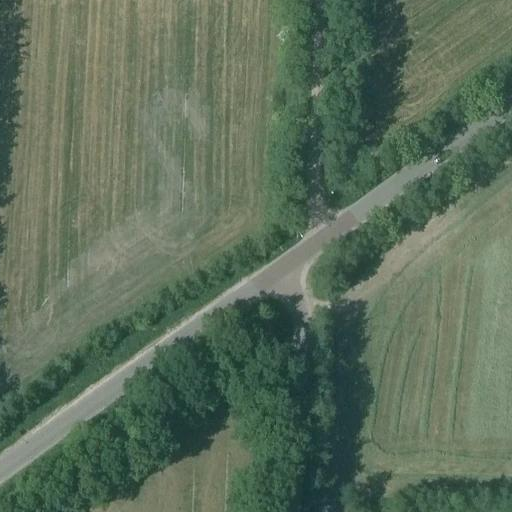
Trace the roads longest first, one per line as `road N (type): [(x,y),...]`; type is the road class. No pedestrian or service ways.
road 1 (tertiary): [(0,470),(277,271)]
road 2 (unclassified): [(291,511),(301,316),(277,271)]
road 3 (unclassified): [(327,236),(313,201),(320,0)]
road 4 (tertiary): [(511,102),(327,236)]
